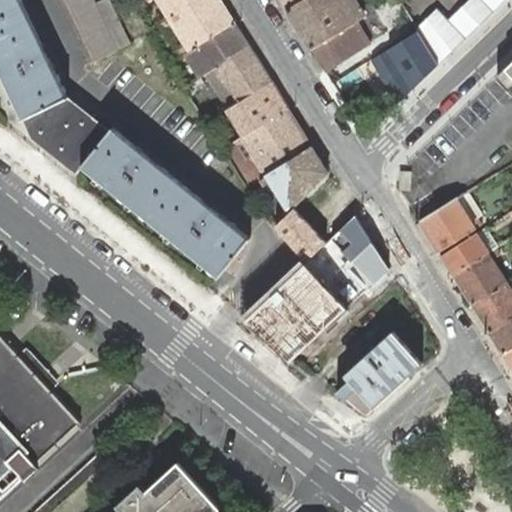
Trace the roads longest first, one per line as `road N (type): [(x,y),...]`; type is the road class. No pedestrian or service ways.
road 1 (tertiary): [(0,207),(333,477)]
road 2 (residential): [(364,175),(511,29)]
road 3 (residential): [(254,0),(364,175)]
road 4 (residential): [(474,348),(364,175)]
road 5 (residential): [(474,348),(333,477)]
